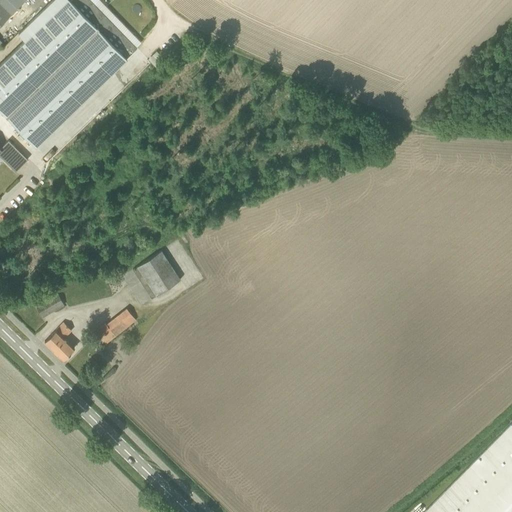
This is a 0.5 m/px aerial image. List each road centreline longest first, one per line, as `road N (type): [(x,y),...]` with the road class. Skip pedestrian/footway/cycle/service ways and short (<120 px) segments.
road 1 (track): [(157,0),(184,27),(410,126),(511,137)]
road 2 (secondary): [(187,511),(0,327)]
